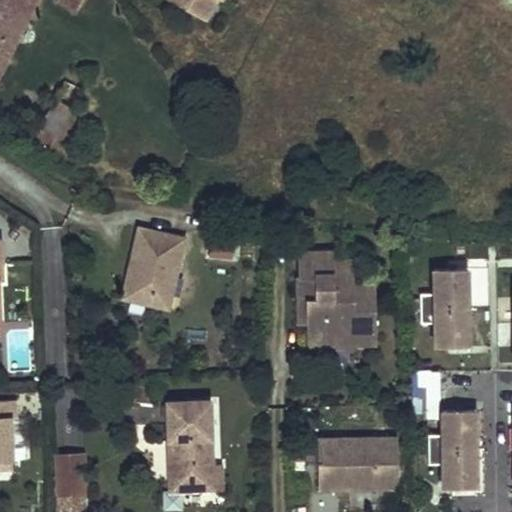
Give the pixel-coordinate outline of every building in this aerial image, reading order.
[(0,0),(0,73),(30,11),(6,0),(0,0)] [(36,0),(6,0),(30,11),(36,0)] [(75,10),(80,0),(56,0),(75,10)] [(172,0),(206,17),(214,0),(172,0)] [(83,88),(68,80),(39,132),(55,141),(83,88)] [(122,298),(168,309),(184,239),(138,228),(132,254),(138,256),(133,279),(127,278),(122,298)] [(233,236),(210,234),(207,257),(231,259),(233,236)] [(375,282),(354,282),(353,262),(333,262),(333,253),(298,254),(298,278),(315,277),(315,301),(306,301),(307,323),(307,337),(327,337),(327,341),(355,341),(355,335),(376,334),(375,282)] [(133,279),(138,256),(132,254),(127,278),(133,279)] [(486,303),(486,262),(472,262),(471,303),(486,303)] [(469,344),(467,264),(434,265),(434,291),(421,292),(421,319),(434,319),(435,345),(469,344)] [(315,301),(315,277),(298,278),(299,323),(307,323),(306,301),(315,301)] [(355,341),(327,341),(327,337),(307,337),(308,345),(327,345),(327,349),(355,348),(355,345),(377,344),(376,334),(355,335),(355,341)] [(414,403),(440,403),(439,368),(413,369),(414,403)] [(0,468),(13,468),(10,416),(15,416),(14,400),(0,400),(0,468)] [(213,466),(211,401),(167,403),(168,441),(178,440),(178,449),(169,459),(169,476),(181,487),(207,486),(206,466),(213,466)] [(475,484),(474,407),(443,407),(444,433),(429,433),(430,461),(444,461),(444,485),(475,484)] [(178,449),(178,440),(168,441),(169,459),(178,449)] [(82,455),(57,455),(58,498),(83,497),(82,455)] [(223,489),(222,465),(213,466),(206,466),(207,486),(181,487),(169,476),(169,491),(170,491),(223,489)] [(388,511),(387,466),(307,468),(308,511),(342,511),(343,511),(361,511),(388,511)]
